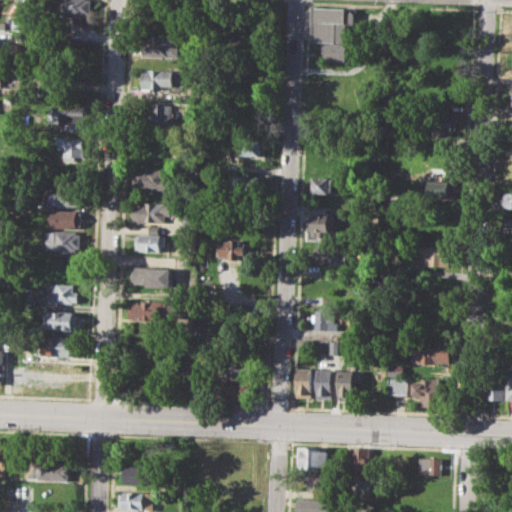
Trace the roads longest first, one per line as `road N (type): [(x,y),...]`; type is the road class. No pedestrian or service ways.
road 1 (secondary): [(0,411),(511,433)]
road 2 (residential): [(119,0),(98,511)]
road 3 (residential): [(295,0),(274,511)]
road 4 (residential): [(486,0),(467,511)]
